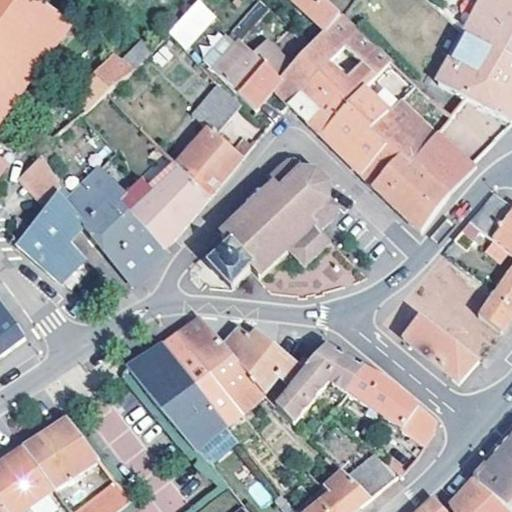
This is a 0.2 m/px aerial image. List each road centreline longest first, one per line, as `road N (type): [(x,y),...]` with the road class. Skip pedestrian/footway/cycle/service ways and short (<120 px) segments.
road 1 (residential): [(165,305),(183,254),(279,148),(297,142),(420,260)]
road 2 (residential): [(337,314),(475,428)]
road 3 (residential): [(165,305),(337,314)]
road 4 (residential): [(420,260),(483,185),(511,171)]
